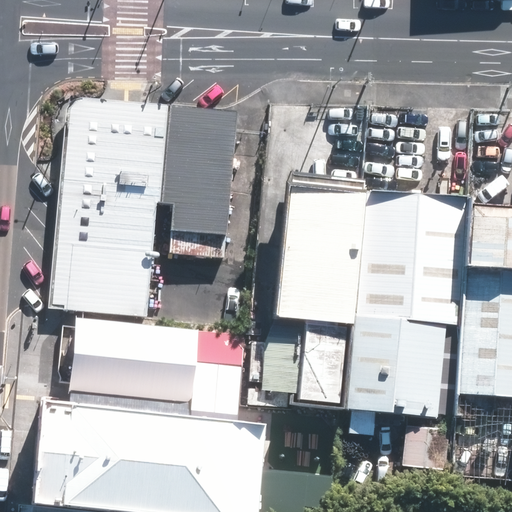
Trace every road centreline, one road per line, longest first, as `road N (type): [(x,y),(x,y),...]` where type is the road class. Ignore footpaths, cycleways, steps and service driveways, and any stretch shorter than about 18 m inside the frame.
road 1 (secondary): [(209,32),(511,41)]
road 2 (secondary): [(209,32),(5,57)]
road 3 (secondary): [(32,0),(209,32)]
road 4 (secondary): [(0,71),(0,194)]
